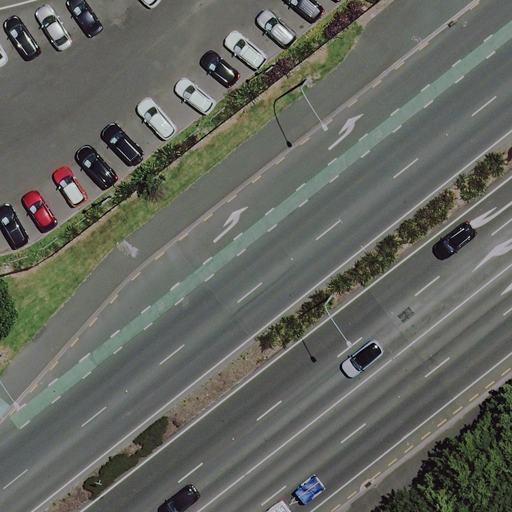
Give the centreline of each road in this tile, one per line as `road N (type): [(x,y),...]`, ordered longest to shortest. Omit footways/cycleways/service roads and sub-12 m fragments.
road 1 (primary): [(0,492),(511,85)]
road 2 (primary): [(511,295),(237,511)]
